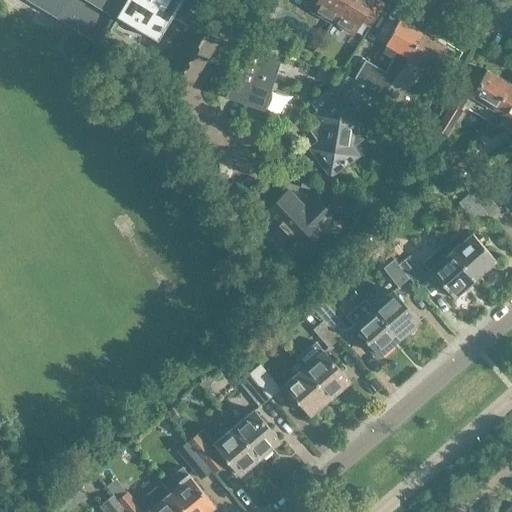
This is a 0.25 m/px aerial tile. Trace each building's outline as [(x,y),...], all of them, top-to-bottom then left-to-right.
[(29,0),(78,29),(96,39),(119,0),(29,0)] [(173,6),(174,7),(177,0),(127,0),(119,13),(158,37),(170,16),(171,15),(168,13),(173,6)] [(333,20),(334,20),(345,0),(317,0),(313,8),(333,20)] [(345,0),(334,20),(354,32),(361,20),(370,26),(384,3),(379,0),(345,0)] [(263,22),(273,28),(284,9),(274,3),(263,22)] [(373,88),(385,95),(422,32),(400,19),(385,44),(398,52),(386,73),(383,71),(373,88)] [(422,32),(385,95),(398,103),(421,65),(439,75),(454,50),(444,45),(446,42),(436,36),(434,39),(422,32)] [(224,97),(225,98),(226,97),(264,109),(280,60),(253,51),(254,51),(252,50),(224,97)] [(494,109),(510,83),(487,70),(473,92),(462,85),(457,94),(442,118),(435,130),(446,136),(453,125),(464,106),(488,120),(494,109)] [(316,135),(320,141),(311,147),(331,174),(358,155),(352,145),(358,141),(358,133),(354,127),(363,121),(344,94),(359,83),(348,75),(328,90),(335,99),(316,113),(322,122),(317,127),(316,135)] [(511,84),(510,83),(494,109),(511,119),(511,84)] [(484,132),(493,138),(500,126),(491,121),(484,132)] [(456,172),(465,184),(487,166),(478,154),(456,172)] [(501,210),(481,186),(471,194),(490,218),(501,210)] [(331,203),(356,210),(360,196),(335,188),(331,203)] [(267,214),(302,250),(325,227),(324,225),(334,215),(316,197),(306,207),(291,192),(267,214)] [(459,202),(479,227),(490,218),(471,194),(470,193),(459,202)] [(472,233),(451,251),(476,279),(497,260),(472,233)] [(476,279),(451,251),(443,243),(422,261),(430,270),(454,297),(476,279)] [(399,263),(414,283),(425,274),(410,255),(399,263)] [(383,268),(398,287),(409,278),(394,259),(383,268)] [(394,290),(374,307),(400,338),(413,327),(411,324),(417,318),(394,290)] [(323,320),(338,338),(349,329),(324,300),(314,309),(323,320)] [(400,338),(374,307),(354,324),(380,355),(400,338)] [(313,329),(328,347),(338,338),(323,320),(313,329)] [(324,349),(304,367),(330,398),(344,386),(342,383),(348,377),(324,349)] [(330,398),(304,367),(298,362),(290,369),(295,375),(283,384),(310,415),(330,398)] [(280,388),(260,363),(249,372),(251,375),(269,397),(280,388)] [(251,375),(241,383),(259,406),(269,397),(251,375)] [(254,410),(234,427),(260,458),(274,447),(271,443),(278,438),(254,410)] [(260,458),(234,427),(214,443),(201,429),(196,433),(196,432),(184,442),(202,462),(212,474),(223,464),(222,464),(227,459),(240,475),(260,458)] [(202,462),(184,442),(174,450),(192,470),(202,462)] [(182,485),(171,493),(186,511),(207,511),(214,506),(182,466),(180,467),(179,467),(174,471),(175,471),(172,473),(179,481),(182,485)] [(117,495),(126,487),(116,476),(107,484),(117,495)] [(127,491),(117,499),(116,499),(126,511),(141,511),(143,511),(127,491)] [(186,511),(171,493),(160,502),(158,499),(148,507),(152,511),(186,511)] [(126,511),(116,499),(117,499),(113,494),(99,505),(104,511),(126,511)] [(42,511),(62,511),(64,511),(56,501),(42,511)]
